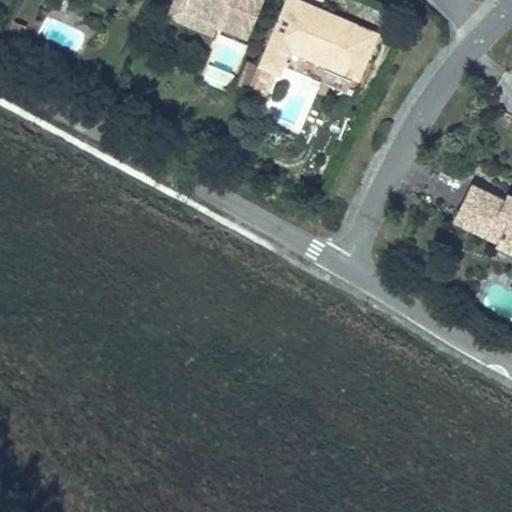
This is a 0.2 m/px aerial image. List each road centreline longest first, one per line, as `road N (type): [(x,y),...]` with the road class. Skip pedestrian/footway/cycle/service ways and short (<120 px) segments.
road 1 (unclassified): [(342,270),(0,82)]
road 2 (residential): [(342,270),(410,132),(479,36)]
road 3 (unclassified): [(511,371),(342,270)]
